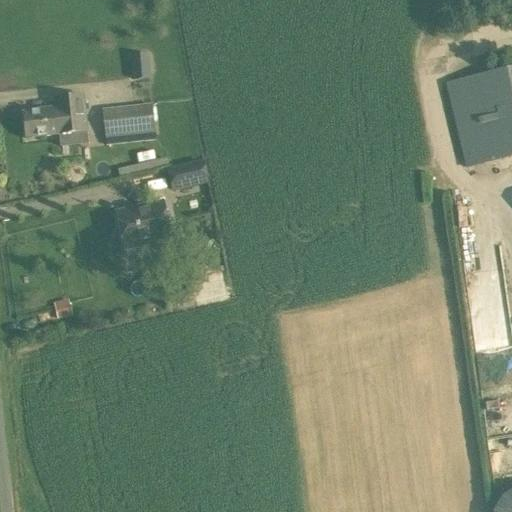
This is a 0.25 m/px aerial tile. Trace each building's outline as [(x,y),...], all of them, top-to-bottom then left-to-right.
[(131,70),(150,69),(150,54),(131,55),(131,70)] [(467,169),(511,157),(511,68),(446,84),(467,169)] [(60,136),(88,133),(84,95),(53,98),(54,109),(41,110),(41,112),(26,114),(29,138),(60,135),(60,136)] [(105,138),(155,133),(152,104),(102,110),(105,138)] [(174,193),(209,185),(205,165),(170,173),(174,193)] [(165,245),(164,242),(172,240),(164,205),(118,216),(126,251),(148,246),(149,249),(152,252),(164,249),(165,245)] [(54,301),(57,318),(72,315),(69,298),(54,301)] [(511,511),(511,489),(495,491),(496,511),(511,511)]
